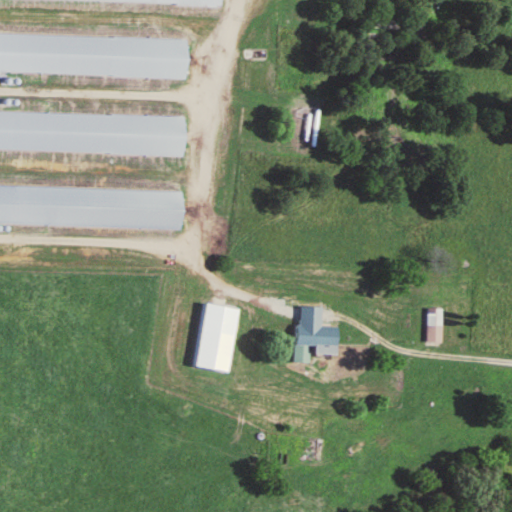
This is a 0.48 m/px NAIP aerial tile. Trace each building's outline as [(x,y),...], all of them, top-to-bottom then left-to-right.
[(369,44),(398,46),(400,20),(370,19),(369,44)] [(0,73),(184,79),(185,40),(0,35),(0,73)] [(0,151),(181,156),(182,117),(0,113),(0,151)] [(226,373),(236,309),(202,304),(192,368),(226,373)] [(319,328),(320,308),(296,307),(293,364),(307,365),(308,347),(328,348),(329,328),(319,328)] [(440,310),(425,310),(425,345),(440,345),(440,310)] [(322,458),(322,438),(288,438),(288,458),(322,458)]
